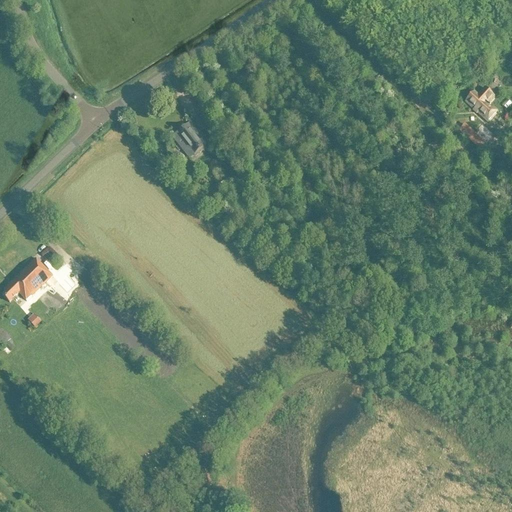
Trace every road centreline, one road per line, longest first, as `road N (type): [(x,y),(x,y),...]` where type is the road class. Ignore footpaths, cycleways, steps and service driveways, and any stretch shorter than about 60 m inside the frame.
road 1 (track): [(205,47),(362,223),(400,315),(389,360)]
road 2 (tertiary): [(95,123),(277,0)]
road 3 (unclassified): [(95,123),(36,55),(15,0)]
road 4 (tertiary): [(0,216),(95,123)]
